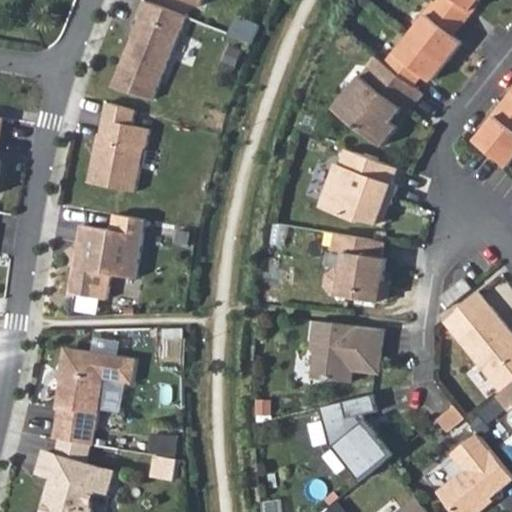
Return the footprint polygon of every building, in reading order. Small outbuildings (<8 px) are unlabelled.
[(142,17),(135,34),(132,39),(121,68),(160,84),(187,17),(145,0),(138,16),(142,17)] [(395,51),(384,64),(408,83),(418,71),(423,75),(431,82),(462,43),(454,36),(448,32),(457,21),(462,25),(473,12),(471,10),(479,0),(438,0),(436,3),(434,1),(424,14),(426,16),(397,53),(395,51)] [(471,10),(473,12),(481,2),(479,0),(471,10)] [(448,32),(454,36),(462,25),(457,21),(448,32)] [(223,60),(237,66),(242,52),(229,46),(223,60)] [(399,126),(408,114),(424,95),(414,87),(408,83),(384,64),(376,57),(335,109),(383,147),(399,126)] [(408,83),(414,87),(423,75),(418,71),(408,83)] [(511,92),(493,116),(495,117),(476,141),(508,167),(511,161),(511,92)] [(108,103),(104,120),(134,127),(137,112),(108,103)] [(151,130),(134,127),(104,120),(101,134),(99,134),(96,149),(99,154),(99,159),(94,158),(89,183),(135,194),(145,148),(147,148),(151,130)] [(399,169),(347,150),(341,166),(336,164),(321,208),(362,222),(363,219),(379,225),(387,203),(392,205),(399,186),(393,184),(399,169)] [(387,203),(379,225),(384,227),(392,205),(387,203)] [(73,275),(70,294),(107,300),(111,275),(136,279),(146,220),(115,215),(113,230),(82,225),(77,255),(81,261),(79,270),(73,275)] [(386,242),(337,234),(334,251),(347,253),(344,271),(338,270),(329,276),(327,286),(334,294),(381,302),(385,281),(388,259),(383,258),(386,242)] [(464,279),(441,297),(448,307),(472,289),(464,279)] [(381,302),(388,304),(392,282),(385,281),(381,302)] [(511,331),(495,311),(460,340),(502,393),(511,384),(511,331)] [(383,346),(385,330),(316,321),(311,358),(315,363),(312,386),(350,391),(353,370),(380,373),(382,355),(379,351),(380,346),(383,346)] [(137,358),(64,346),(60,368),(64,368),(62,380),(60,379),(55,407),(59,408),(54,439),(62,440),(91,445),(94,445),(100,410),(122,413),(127,382),(133,384),(137,358)] [(511,384),(502,393),(498,396),(510,411),(511,409),(511,384)] [(374,395),(321,407),(329,441),(334,440),(362,481),(388,460),(394,455),(366,420),(365,415),(378,412),(374,395)] [(441,416),(452,430),(469,417),(458,403),(441,416)] [(511,481),(511,475),(477,433),(452,454),(465,471),(437,493),(452,511),(480,511),(488,506),(485,503),(492,498),(511,481)] [(155,435),(152,452),(177,456),(180,439),(155,435)] [(57,456),(86,465),(91,445),(62,440),(57,456)] [(57,456),(45,453),(39,472),(58,478),(52,499),(47,502),(44,511),(92,511),(93,511),(91,510),(97,489),(109,493),(114,473),(86,465),(57,456)] [(178,459),(157,455),(153,477),(175,480),(178,459)] [(429,511),(418,498),(400,511),(429,511)] [(485,503),(488,506),(494,501),(492,498),(485,503)]
